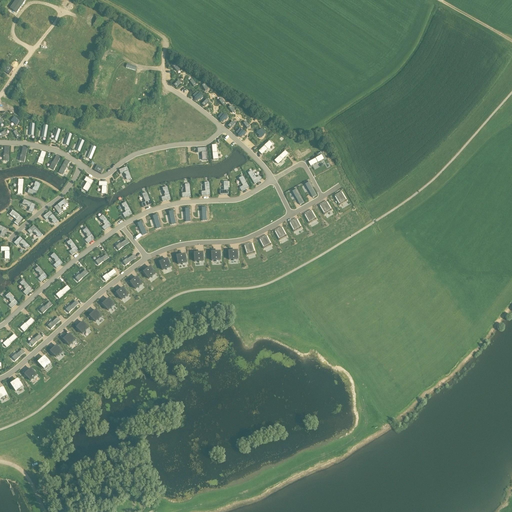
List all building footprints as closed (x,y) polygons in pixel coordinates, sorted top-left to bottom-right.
[(39,26),(42,29),(49,21),(45,18),(39,26)] [(144,50),(147,45),(140,40),(137,44),(144,50)] [(152,54),(156,56),(158,51),(149,47),(146,52),(152,55),(152,54)] [(8,65),(4,72),(9,75),(14,69),(8,65)] [(85,74),(82,81),(88,83),(91,76),(85,74)] [(120,94),(119,99),(123,99),(123,95),(122,95),(123,84),(116,83),(115,93),(120,94)] [(133,107),(132,110),(129,109),(128,114),(136,115),(137,107),(133,107)] [(224,115),(220,120),(220,121),(221,123),(222,122),(223,123),(225,120),(226,121),(228,119),(227,118),(228,117),(224,115)] [(14,118),(11,122),(14,124),(15,125),(16,126),(16,125),(17,125),(19,124),(18,123),(19,122),(16,120),(17,119),(15,117),(14,118)] [(238,137),(240,138),(240,137),(241,138),(243,136),(244,136),(246,134),(245,133),(246,133),(242,130),(238,136),(238,137)] [(257,133),(256,134),(259,136),(258,137),(261,139),(261,138),(262,139),(265,135),(259,131),(258,131),(256,132),(257,133)] [(80,140),(76,150),(80,152),(84,142),(80,140)] [(269,142),(258,152),(262,155),(267,150),(268,150),(270,148),(270,147),(272,145),(269,142)] [(314,142),(306,142),(307,153),(315,153),(314,142)] [(92,147),(87,158),(91,160),(96,148),(92,147)] [(198,153),(201,153),(202,158),(202,161),(207,161),(206,148),(197,149),(198,153)] [(98,151),(97,157),(107,159),(109,152),(98,151)] [(275,161),(278,164),(280,162),(280,163),(283,160),(288,155),(285,151),(275,161)] [(321,155),(308,163),(310,167),(318,163),(324,160),(321,155)] [(51,165),(50,168),(54,170),(61,158),(57,156),(53,163),(53,162),(51,165)] [(65,160),(59,173),(63,175),(64,172),(65,173),(66,170),(66,169),(69,162),(65,160)] [(97,166),(94,171),(101,174),(104,169),(97,165),(97,166)] [(127,167),(119,170),(120,174),(124,173),(125,175),(125,178),(126,177),(127,180),(131,179),(127,167)] [(254,174),(253,174),(252,172),(248,174),(254,185),(262,180),(259,176),(256,178),(254,176),(255,176),(254,174)] [(85,187),(84,190),(87,192),(93,182),(86,177),(84,181),(87,183),(86,185),(85,187)] [(241,182),(240,182),(242,184),(243,186),(242,186),(243,186),(239,188),(241,192),(249,188),(243,177),(239,179),(241,182)] [(99,182),(99,186),(102,187),(103,187),(102,189),(102,191),(102,194),(106,194),(107,183),(99,182)] [(205,187),(205,189),(206,191),(205,191),(205,192),(201,192),(202,196),(210,196),(209,183),(205,184),(205,187)] [(224,191),(220,191),(220,195),(229,195),(228,183),(224,183),(224,186),(224,188),(224,190),(224,191)] [(316,196),(309,183),(305,185),(308,191),(312,198),(316,196)] [(29,189),(27,193),(35,196),(40,185),(36,184),(35,186),(34,186),(33,188),(34,189),(33,191),(29,189)] [(190,185),(185,185),(186,189),(185,189),(185,191),(186,191),(186,193),(182,194),(182,198),(191,197),(190,185)] [(165,196),(161,198),(162,202),(171,200),(167,188),(163,189),(164,192),(163,192),(164,195),(165,194),(165,196)] [(304,203),(296,190),(292,192),(295,199),(296,198),(299,205),(304,203)] [(342,193),(335,198),(339,204),(346,200),(342,193)] [(151,205),(147,194),(143,195),(144,198),(144,200),(145,200),(146,202),(145,203),(142,204),(143,208),(151,205)] [(26,206),(25,207),(28,208),(28,207),(30,208),(28,212),(32,214),(36,206),(25,201),(23,204),(26,206)] [(64,201),(54,208),(59,215),(63,212),(60,209),(62,207),(63,208),(64,206),(66,204),(64,201)] [(126,212),(122,214),(124,218),(132,214),(126,203),(122,205),(124,208),(123,208),(124,210),(125,210),(126,212)] [(327,203),(320,207),(324,214),(331,210),(327,203)] [(14,212),(11,215),(13,217),(13,218),(15,219),(15,218),(17,220),(14,223),(18,226),(23,219),(14,212)] [(50,212),(43,217),(46,220),(49,218),(51,220),(50,220),(52,222),(53,221),(54,224),(58,221),(50,212)] [(312,212),(304,216),(308,223),(316,219),(312,212)] [(103,216),(100,219),(102,221),(101,222),(103,224),(104,223),(105,225),(102,228),(104,231),(111,226),(103,216)] [(297,220),(290,224),(293,231),(301,227),(297,220)] [(147,234),(141,222),(137,224),(143,236),(147,234)] [(34,226),(27,231),(30,235),(33,232),(35,234),(34,234),(36,236),(37,235),(39,238),(42,235),(34,226)] [(282,228),(275,232),(279,239),(286,235),(282,228)] [(87,229),(84,232),(85,234),(86,236),(87,236),(88,238),(85,240),(87,244),(94,239),(87,229)] [(20,237),(14,243),(17,246),(20,243),(22,245),(21,246),(23,247),(24,247),(26,249),(29,246),(20,237)] [(267,237),(259,241),(263,248),(271,244),(267,237)] [(120,244),(116,247),(119,251),(129,243),(127,240),(121,245),(120,244)] [(71,241),(68,243),(70,246),(69,246),(70,248),(71,248),(73,250),(69,252),(72,256),(78,251),(71,241)] [(252,244),(244,247),(246,255),(255,252),(252,244)] [(1,248),(1,252),(5,252),(5,254),(5,256),(5,259),(10,259),(10,248),(1,248)] [(238,251),(228,252),(229,261),(238,261),(238,251)] [(221,252),(211,252),(212,262),(221,262),(221,252)] [(203,253),(194,253),(194,263),(204,262),(203,253)] [(55,254),(52,257),(54,259),(53,260),(55,262),(55,261),(57,263),(53,266),(56,269),(63,263),(55,254)] [(186,254),(176,256),(178,266),(187,264),(186,254)] [(100,259),(96,262),(99,266),(109,258),(107,255),(100,260),(100,259)] [(127,259),(123,262),(126,266),(136,259),(134,255),(128,260),(127,259)] [(168,259),(159,263),(163,272),(171,268),(168,259)] [(150,267),(143,273),(149,280),(156,275),(150,267)] [(39,268),(36,270),(38,273),(37,273),(39,275),(40,274),(41,276),(38,279),(41,282),(47,277),(39,268)] [(107,275),(103,278),(106,281),(116,273),(114,270),(107,275)] [(80,275),(76,279),(79,282),(88,274),(86,271),(80,276),(80,275)] [(137,277),(130,283),(136,291),(143,285),(137,277)] [(24,281),(21,284),(23,286),(22,287),(24,289),(25,288),(26,290),(23,293),(26,296),(32,290),(24,281)] [(59,293),(59,294),(57,296),(60,299),(70,290),(67,286),(60,292),(59,293)] [(123,288),(116,293),(122,301),(129,295),(123,288)] [(10,294),(6,297),(9,299),(8,300),(10,302),(10,301),(12,303),(8,306),(11,309),(18,303),(10,294)] [(107,301),(101,306),(107,313),(113,307),(107,301)] [(70,307),(66,310),(69,313),(79,305),(76,302),(70,307)] [(44,307),(40,311),(43,314),(53,305),(50,303),(44,308),(44,307)] [(94,312),(88,318),(94,324),(100,318),(94,312)] [(52,323),(48,326),(51,330),(61,321),(58,318),(52,323)] [(23,326),(23,327),(21,329),(24,332),(35,322),(31,319),(25,325),(24,325),(23,326)] [(82,324),(76,329),(81,335),(88,330),(82,324)] [(6,342),(4,345),(7,348),(17,338),(14,335),(7,341),(6,342)] [(34,340),(30,343),(33,346),(42,338),(40,335),(34,340)] [(69,336),(63,341),(69,347),(75,342),(69,336)] [(57,347),(51,352),(56,359),(62,353),(57,347)] [(16,355),(12,358),(15,361),(25,353),(22,350),(17,355),(16,355)] [(45,358),(39,363),(44,370),(50,365),(45,358)] [(32,369),(26,375),(32,381),(38,376),(32,369)] [(18,379),(10,384),(16,393),(23,388),(18,379)]
